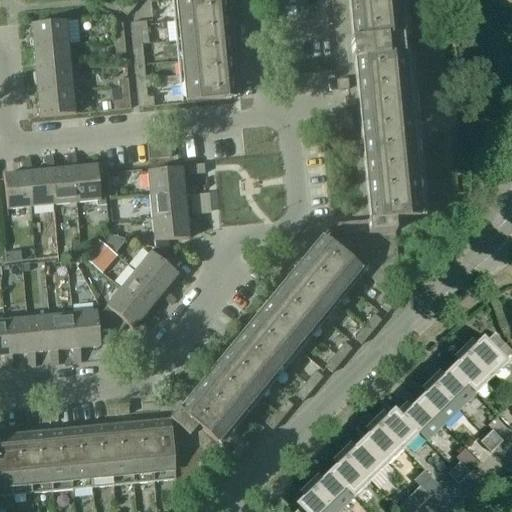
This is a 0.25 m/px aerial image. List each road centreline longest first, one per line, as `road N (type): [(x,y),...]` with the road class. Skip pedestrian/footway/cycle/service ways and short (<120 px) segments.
road 1 (residential): [(0,385),(134,387),(148,377),(221,297),(234,256),(251,238),(275,242),(302,213),(292,117),(276,119)]
road 2 (residential): [(276,119),(6,148),(0,83)]
road 3 (residential): [(220,511),(443,295)]
